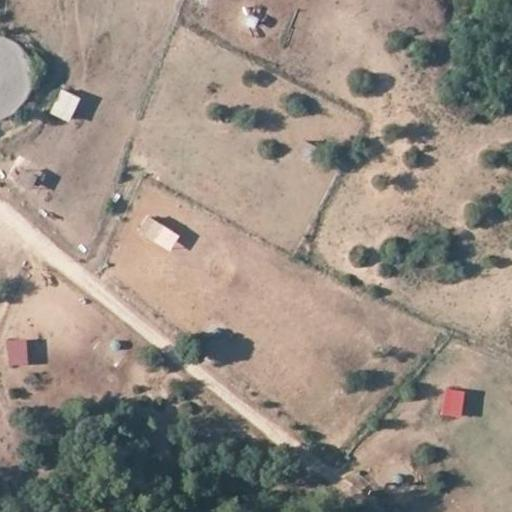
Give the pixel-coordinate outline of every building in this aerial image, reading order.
[(253,25),(257,16),(248,11),(243,20),(253,25)] [(81,95),(61,85),(48,111),(68,121),(81,95)] [(318,141),(300,133),(292,151),(310,159),(318,141)] [(32,170),(20,164),(13,177),(25,183),(32,170)] [(162,222),(146,212),(136,227),(152,237),(162,222)] [(463,388),(445,386),(442,412),(460,414),(463,388)]
